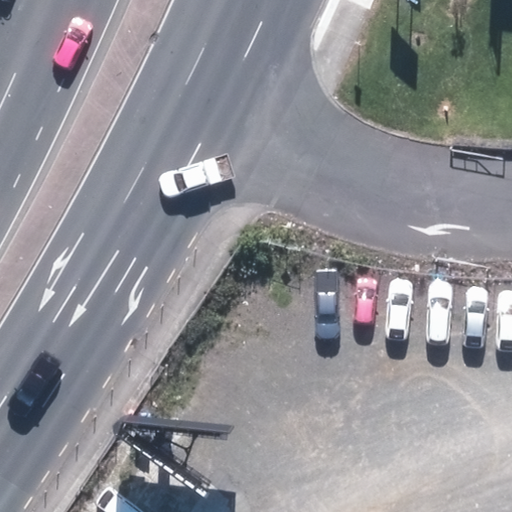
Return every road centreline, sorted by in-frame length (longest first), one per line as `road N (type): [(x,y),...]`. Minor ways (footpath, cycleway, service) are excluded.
road 1 (primary): [(224,0),(168,115),(0,400)]
road 2 (primary): [(0,180),(77,0)]
